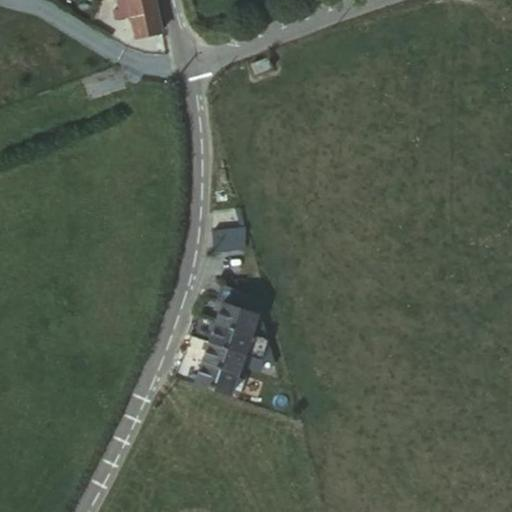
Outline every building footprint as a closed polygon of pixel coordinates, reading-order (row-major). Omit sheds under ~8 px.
[(157,0),(125,0),(128,15),(160,9),(158,3),(157,0)] [(133,40),(167,33),(160,9),(128,15),(133,40)] [(269,58),(251,64),(255,74),(272,68),(269,58)] [(246,236),(217,235),(215,249),(234,249),(241,249),(250,249),(246,236)] [(226,266),(241,266),(238,253),(226,253),(226,266)] [(220,306),(225,291),(218,289),(212,308),(219,310),(220,306)] [(266,342),(255,303),(225,291),(220,306),(255,318),(249,336),(266,342)] [(219,310),(214,324),(249,336),(255,318),(220,306),(219,310)] [(249,336),(214,324),(208,343),(242,356),(249,336)] [(266,342),(249,336),(242,356),(260,362),(266,342)] [(202,361),(236,373),(242,356),(208,343),(202,361)] [(194,384),(228,395),(236,373),(202,361),(194,384)]
